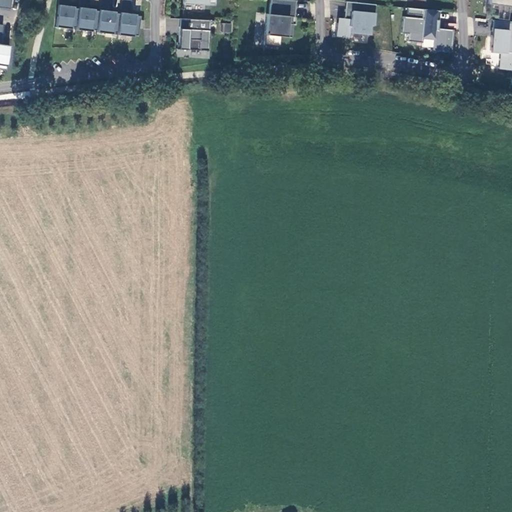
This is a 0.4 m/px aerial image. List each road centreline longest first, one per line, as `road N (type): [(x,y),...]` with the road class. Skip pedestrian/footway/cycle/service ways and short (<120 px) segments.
road 1 (residential): [(461,0),(462,62),(446,71),(323,54),(320,0)]
road 2 (residential): [(155,0),(157,67),(0,88)]
